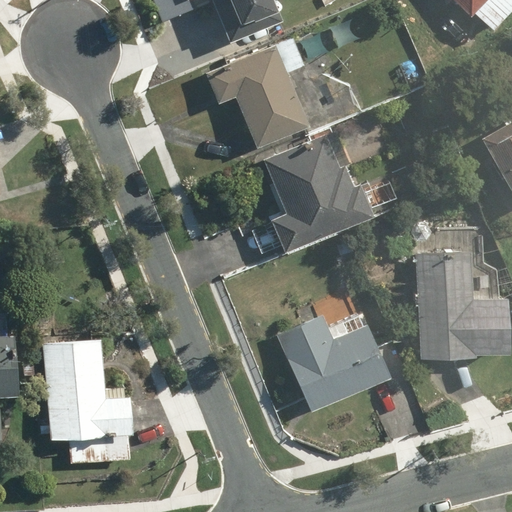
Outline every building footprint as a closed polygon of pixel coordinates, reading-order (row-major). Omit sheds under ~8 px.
[(151,0),(160,21),(195,7),(191,0),(207,0),(224,42),(277,20),(269,0),(151,0)] [(511,0),(453,0),(465,11),(469,8),(491,30),(511,8),(511,0)] [(290,36),(203,72),(216,102),(232,95),(253,147),(308,124),(286,70),(301,64),(290,36)] [(511,125),(483,142),(511,193),(511,125)] [(278,211),(266,216),(268,221),(250,229),(261,257),(368,214),(344,156),(329,162),(319,137),(258,161),(278,211)] [(438,236),(429,236),(429,221),(412,222),(413,236),(415,356),(470,355),(470,350),(505,350),(504,294),(496,295),(495,264),(482,264),(481,226),(438,226),(438,236)] [(318,311),(274,331),(310,411),(390,375),(366,320),(329,336),(318,311)] [(0,394),(15,393),(12,332),(0,332),(0,394)] [(97,337),(39,341),(45,439),(67,437),(68,463),(127,460),(123,393),(101,394),(97,337)]
